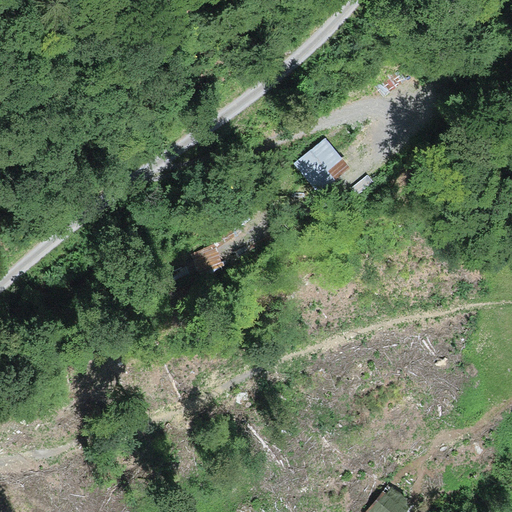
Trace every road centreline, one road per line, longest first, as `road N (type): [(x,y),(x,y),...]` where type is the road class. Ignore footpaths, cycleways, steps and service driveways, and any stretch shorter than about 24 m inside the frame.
road 1 (unclassified): [(353,0),(276,78),(64,230),(0,288)]
road 2 (track): [(144,173),(368,121),(377,144),(366,167),(217,247)]
